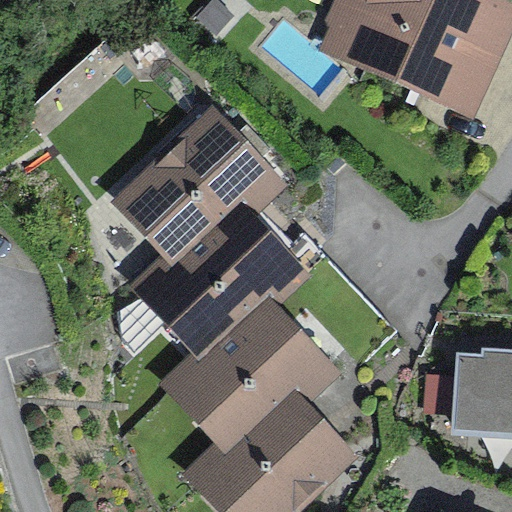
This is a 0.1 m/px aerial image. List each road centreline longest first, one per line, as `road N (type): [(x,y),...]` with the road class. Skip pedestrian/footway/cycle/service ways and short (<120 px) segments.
road 1 (residential): [(434,298),(511,179)]
road 2 (residential): [(36,511),(0,393)]
